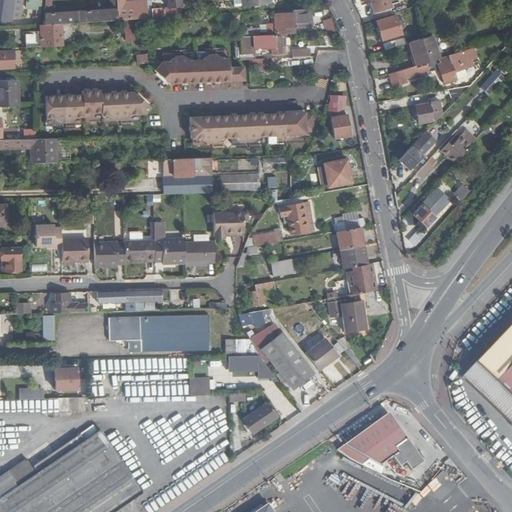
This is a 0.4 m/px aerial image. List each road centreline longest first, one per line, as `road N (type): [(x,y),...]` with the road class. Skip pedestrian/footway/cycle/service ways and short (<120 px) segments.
road 1 (residential): [(396,271),(350,27),(336,0)]
road 2 (primary): [(190,511),(404,358)]
road 3 (residential): [(511,499),(425,405),(404,358)]
road 4 (tertiary): [(404,358),(443,330),(511,256)]
road 5 (track): [(147,184),(0,194)]
